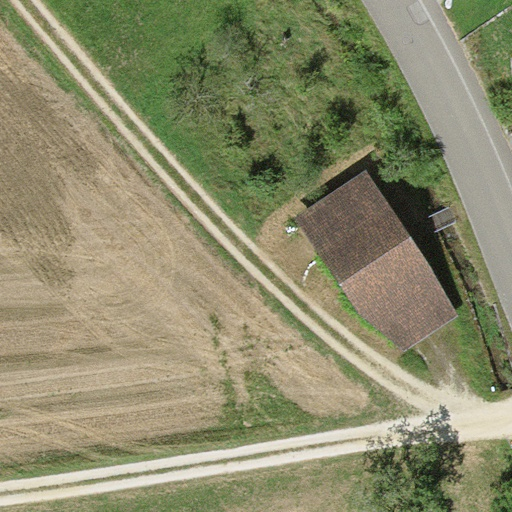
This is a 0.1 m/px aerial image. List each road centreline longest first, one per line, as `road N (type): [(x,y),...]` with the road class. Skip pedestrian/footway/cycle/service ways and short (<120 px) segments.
road 1 (track): [(23,0),(173,188),(297,320),(460,427)]
road 2 (track): [(511,412),(143,481),(0,497)]
road 3 (tertiary): [(511,255),(423,53),(388,0)]
